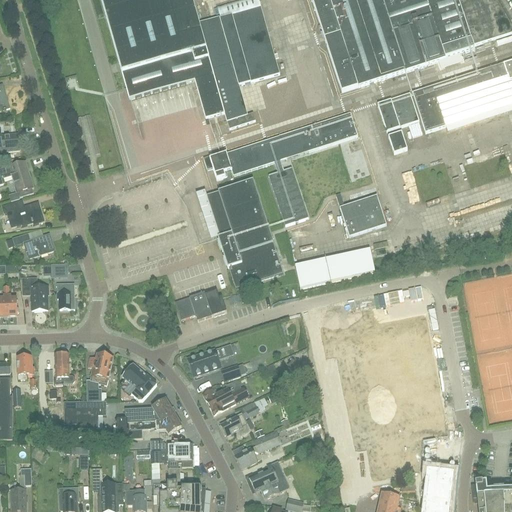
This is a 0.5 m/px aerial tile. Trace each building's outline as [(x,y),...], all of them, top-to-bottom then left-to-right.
[(100,0),(129,100),(194,82),(205,121),(225,115),(229,130),(255,122),(253,114),(247,116),(238,87),(279,75),(261,8),(200,26),(193,0),(100,0)] [(445,60),(474,50),(473,47),(494,40),(496,46),(511,40),(511,37),(511,35),(511,34),(511,28),(495,0),(311,0),(342,93),(405,73),(406,73),(445,60)] [(425,134),(511,105),(511,61),(412,94),(425,134)] [(300,90),(307,88),(305,81),(298,83),(300,90)] [(0,112),(10,110),(3,86),(0,86),(0,112)] [(377,105),(386,133),(419,123),(410,95),(377,105)] [(94,155),(106,152),(97,113),(85,116),(94,155)] [(350,114),(210,159),(209,157),(203,159),(207,171),(213,169),(216,181),(226,178),(228,182),(233,180),(232,177),(274,164),(277,174),(268,177),(285,227),(308,220),(292,169),(284,171),(281,162),(308,153),(357,137),(350,114)] [(388,137),(394,155),(407,150),(401,133),(388,137)] [(18,137),(1,139),(1,138),(0,138),(0,152),(2,153),(19,152),(18,137)] [(34,189),(26,162),(17,165),(16,162),(7,165),(8,168),(0,170),(0,186),(5,185),(4,180),(11,178),(16,194),(34,189)] [(460,187),(475,185),(474,175),(459,177),(460,187)] [(465,211),(511,198),(511,177),(460,191),(465,211)] [(252,181),(204,197),(218,238),(217,239),(227,269),(228,269),(235,290),(283,274),(252,181)] [(376,197),(344,208),(340,196),(335,197),(349,238),(386,226),(376,197)] [(39,204),(17,210),(15,203),(2,208),(2,209),(4,215),(6,214),(11,229),(21,226),(22,228),(32,224),(33,226),(44,223),(39,204)] [(28,236),(13,241),(15,247),(23,244),(29,261),(54,252),(49,236),(30,242),(28,236)] [(300,290),(375,273),(369,250),(294,267),(300,290)] [(60,279),(59,266),(51,266),(52,279),(60,279)] [(22,280),(22,296),(31,296),(32,312),(46,312),(45,296),(48,296),(47,288),(37,288),(36,282),(31,282),(31,280),(22,280)] [(8,306),(8,318),(16,318),(16,315),(18,315),(18,309),(16,309),(16,300),(10,300),(10,295),(9,295),(9,281),(6,281),(6,287),(3,287),(3,298),(3,301),(4,301),(6,301),(6,306),(8,306)] [(72,291),(63,291),(63,294),(57,294),(57,301),(59,301),(59,311),(74,311),(74,304),(72,304),(72,291)] [(181,322),(195,317),(197,323),(211,318),(212,319),(226,314),(221,299),(219,300),(217,293),(205,297),(204,294),(189,299),(189,300),(175,304),(181,322)] [(4,301),(3,301),(0,301),(0,298),(0,318),(8,318),(8,306),(6,306),(6,301),(4,301)] [(338,324),(309,334),(317,360),(327,356),(358,447),(370,444),(380,474),(423,459),(421,417),(444,417),(407,308),(340,331),(338,324)] [(214,352),(188,361),(193,378),(220,369),(214,352)] [(55,356),(56,380),(62,380),(62,384),(72,384),(75,382),(74,378),(73,376),(69,377),(68,356),(55,356)] [(90,360),(88,369),(92,370),(91,378),(90,383),(86,383),(87,404),(101,403),(101,391),(98,391),(98,385),(106,387),(108,381),(113,360),(111,360),(110,358),(106,357),(105,358),(97,356),(96,361),(90,360)] [(19,359),(17,359),(17,377),(18,377),(18,382),(27,382),(26,376),(34,376),(34,369),(32,369),(31,359),(24,359),(23,357),(20,357),(19,359)] [(287,366),(294,380),(294,382),(311,375),(309,362),(301,366),(298,361),(287,366)] [(0,375),(10,375),(10,364),(0,364),(0,375)] [(120,387),(139,403),(142,403),(145,399),(147,401),(157,390),(155,388),(156,387),(133,367),(126,375),(125,373),(122,377),(123,378),(122,379),(125,382),(120,387)] [(224,384),(241,378),(237,367),(221,372),(224,384)] [(248,398),(243,389),(238,392),(233,383),(226,386),(228,390),(220,393),(215,396),(212,392),(203,397),(214,417),(235,406),(248,398)] [(12,391),(13,409),(22,408),(21,390),(12,391)] [(277,393),(268,398),(270,404),(280,399),(277,393)] [(220,426),(223,432),(222,433),(224,437),(225,436),(226,438),(236,433),(239,438),(250,433),(243,421),(248,418),(249,420),(260,414),(259,413),(265,410),(264,408),(268,406),(264,399),(250,405),(242,410),(244,415),(241,416),(220,426)] [(115,421),(116,442),(129,441),(129,432),(157,430),(157,432),(166,432),(168,436),(181,428),(165,401),(152,409),(153,410),(125,411),(125,421),(115,421)] [(106,418),(106,404),(76,404),(76,418),(76,431),(103,431),(103,418),(106,418)] [(253,442),(255,448),(250,450),(244,452),(243,449),(232,453),(241,471),(257,464),(256,463),(261,461),(258,455),(280,446),(279,443),(281,442),(282,444),(287,442),(286,440),(287,439),(282,429),(276,432),(277,433),(253,442)] [(151,460),(151,471),(159,471),(159,467),(161,467),(161,462),(162,462),(162,465),(167,465),(167,462),(168,462),(168,463),(169,463),(169,483),(180,483),(180,471),(178,471),(178,465),(182,464),(182,469),(193,469),(192,447),(168,447),(168,451),(161,451),(161,441),(150,442),(151,460)] [(72,445),(72,456),(88,456),(88,445),(72,445)] [(451,511),(456,465),(428,462),(424,504),(428,505),(426,511),(451,511)] [(252,495),(260,491),(265,501),(289,490),(277,463),(267,468),(268,472),(253,478),(252,477),(245,480),(252,495)] [(24,477),(25,487),(26,487),(32,487),(31,470),(20,470),(21,477),(24,477)] [(97,498),(97,511),(118,511),(118,506),(122,506),(121,485),(116,485),(116,484),(105,484),(102,482),(102,470),(91,470),(91,493),(98,493),(98,498),(97,498)] [(143,482),(144,492),(126,492),(126,508),(133,508),(133,511),(146,511),(146,498),(151,498),(151,482),(143,482)] [(160,506),(159,511),(203,511),(205,490),(201,489),(181,490),(180,485),(160,485),(153,485),(153,497),(157,497),(157,506),(160,506)] [(381,495),(377,511),(399,511),(401,509),(397,509),(402,486),(377,487),(377,494),(381,495)] [(511,511),(511,493),(508,494),(502,494),(500,494),(499,494),(500,497),(492,497),(490,498),(488,498),(486,498),(486,497),(485,495),(486,495),(485,489),(485,487),(484,486),(475,487),(471,487),(472,492),(472,496),(473,501),(477,500),(478,510),(478,511),(511,511)] [(63,496),(62,496),(62,511),(76,511),(76,504),(79,504),(79,496),(78,496),(78,490),(63,490),(63,496)] [(26,511),(26,491),(20,492),(19,492),(11,492),(11,511),(26,511)] [(285,511),(290,511),(301,511),(302,511),(306,511),(311,511),(313,508),(303,505),(304,503),(287,500),(285,511)]
